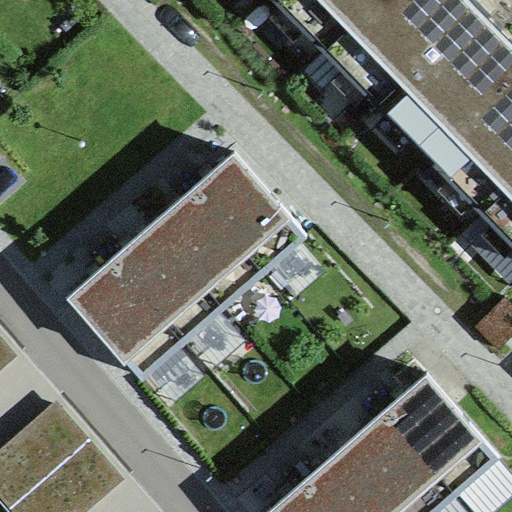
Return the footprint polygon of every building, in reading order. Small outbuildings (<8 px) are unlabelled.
[(278,0),(282,3),(285,0),(287,0),(309,21),(304,26),(345,68),(349,64),(370,85),(366,90),(388,112),(392,108),(414,130),(409,134),(450,176),(454,172),(476,194),(471,198),(494,221),(498,216),(511,229),(511,39),(489,16),(491,14),(476,0),(278,0)] [(227,152),(68,289),(144,377),(304,239),(227,152)] [(0,366),(17,352),(0,332),(0,366)] [(420,374),(259,511),(411,511),(484,449),(420,374)] [(0,445),(0,499),(8,508),(89,436),(55,399),(0,445)] [(82,511),(124,476),(89,436),(8,508),(11,511),(82,511)]
